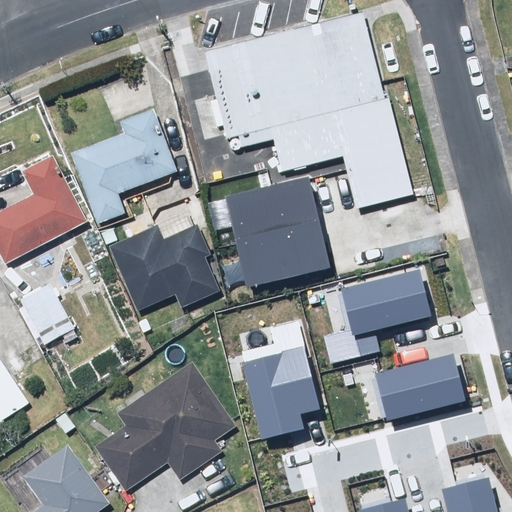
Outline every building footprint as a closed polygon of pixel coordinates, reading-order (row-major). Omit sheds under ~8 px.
[(409,189),(361,13),(199,57),(222,139),(261,129),(274,178),(338,160),(351,205),(409,189)] [(122,139),(70,158),(95,224),(121,215),(113,194),(139,184),(139,186),(173,174),(150,111),(117,123),(122,139)] [(18,175),(30,199),(0,215),(0,259),(4,267),(84,224),(61,182),(60,183),(50,160),(18,175)] [(332,263),(311,176),(231,195),(252,283),(332,263)] [(134,314),(172,298),(180,314),(222,294),(215,280),(186,210),(104,245),(134,314)] [(323,338),(330,365),(383,351),(378,331),(432,318),(419,269),(334,291),(345,332),(323,338)] [(47,287),(19,302),(42,346),(71,331),(47,287)] [(240,350),(260,439),(304,429),(301,415),(321,410),(301,321),(269,328),(272,343),(240,350)] [(375,374),(388,422),(466,402),(454,354),(375,374)] [(0,363),(0,418),(25,403),(0,363)] [(219,452),(212,441),(232,428),(190,364),(115,413),(126,428),(94,448),(121,492),(154,472),(158,477),(168,470),(176,481),(219,452)] [(20,479),(39,508),(34,511),(92,511),(103,504),(65,449),(20,479)] [(500,511),(492,475),(443,486),(449,511),(500,511)] [(360,507),(361,511),(413,511),(409,495),(360,507)]
